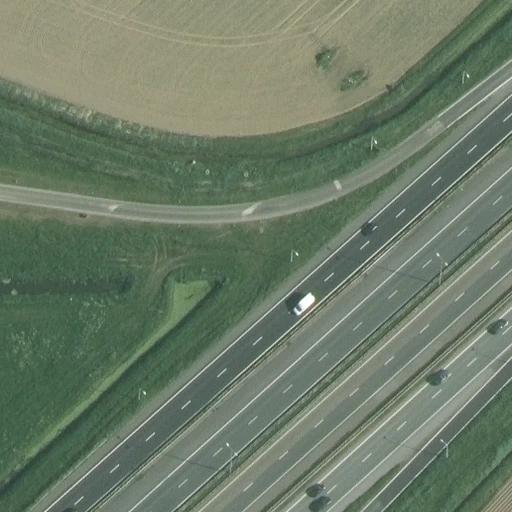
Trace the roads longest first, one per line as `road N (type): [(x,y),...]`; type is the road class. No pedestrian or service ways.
road 1 (motorway): [(511,112),(64,511)]
road 2 (motorway): [(511,186),(150,511)]
road 3 (unknown): [(0,196),(157,217),(235,217),(375,175),(428,140)]
road 4 (motorway): [(219,511),(511,249)]
road 5 (motorway): [(306,511),(511,325)]
